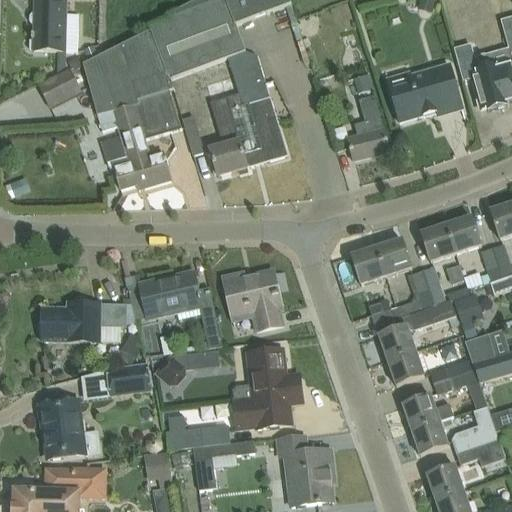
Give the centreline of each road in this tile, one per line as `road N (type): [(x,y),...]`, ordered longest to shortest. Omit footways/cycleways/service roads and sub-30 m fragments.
road 1 (residential): [(0,227),(302,235)]
road 2 (residential): [(397,511),(302,235)]
road 3 (residential): [(302,235),(511,166)]
